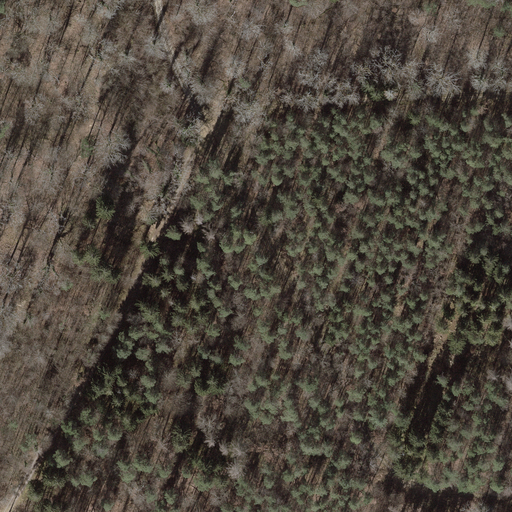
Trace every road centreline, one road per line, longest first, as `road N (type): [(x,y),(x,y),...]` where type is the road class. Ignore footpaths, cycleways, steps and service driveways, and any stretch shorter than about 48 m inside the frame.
road 1 (track): [(511,500),(407,477),(383,448),(306,320),(205,122),(384,97),(511,94)]
road 2 (track): [(158,0),(166,42),(205,122),(4,511)]
